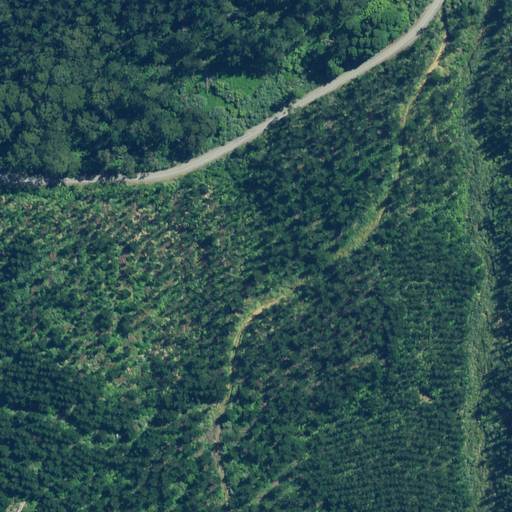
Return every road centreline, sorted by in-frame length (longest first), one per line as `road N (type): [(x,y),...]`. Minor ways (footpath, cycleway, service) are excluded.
road 1 (track): [(440,0),(442,52),(418,84),(383,213),(365,236),(258,311),(241,339),(217,437),(230,511)]
road 2 (track): [(437,0),(406,38),(231,145),(172,169),(105,176),(0,171)]
